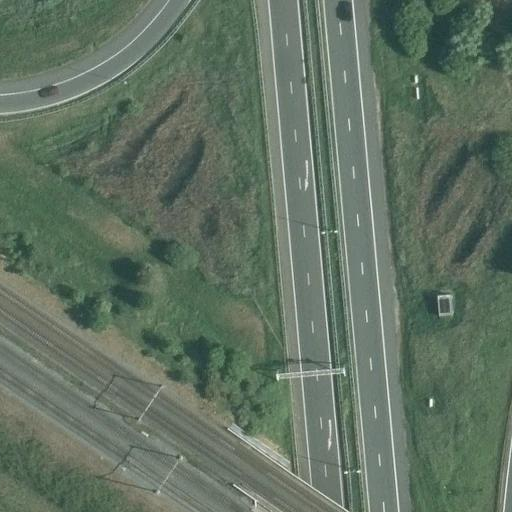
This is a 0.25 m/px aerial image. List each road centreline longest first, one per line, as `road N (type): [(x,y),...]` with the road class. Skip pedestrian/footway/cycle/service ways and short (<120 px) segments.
road 1 (motorway): [(383,511),(337,0)]
road 2 (motorway): [(282,0),(327,511)]
road 3 (motorway): [(177,0),(120,62),(76,88),(0,104)]
